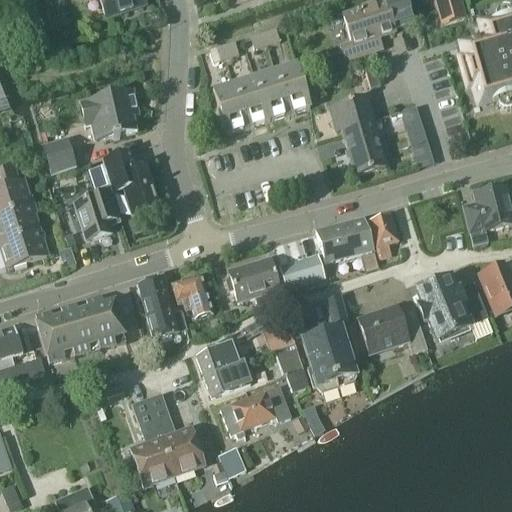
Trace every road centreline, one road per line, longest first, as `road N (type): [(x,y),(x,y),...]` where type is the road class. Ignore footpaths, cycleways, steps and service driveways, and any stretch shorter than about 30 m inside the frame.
road 1 (residential): [(210,249),(174,129),(178,0)]
road 2 (tertiary): [(210,249),(0,312)]
road 3 (tertiary): [(397,196),(210,249)]
road 4 (unclassified): [(397,196),(416,265),(511,253)]
road 5 (unclassified): [(449,181),(411,56)]
